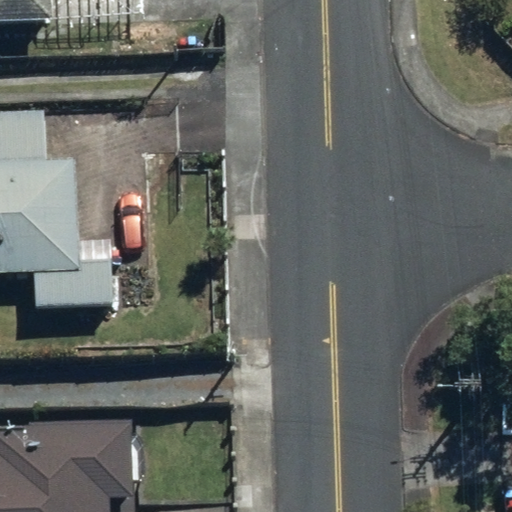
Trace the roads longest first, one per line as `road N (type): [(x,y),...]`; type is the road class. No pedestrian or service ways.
road 1 (unclassified): [(338,252),(345,511)]
road 2 (unclassified): [(333,0),(338,252)]
road 3 (residential): [(511,239),(338,252)]
